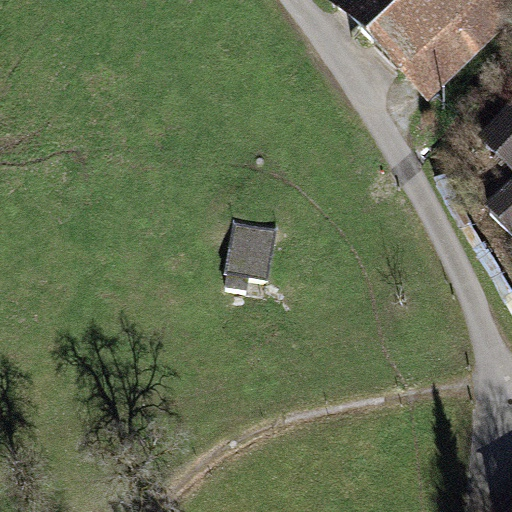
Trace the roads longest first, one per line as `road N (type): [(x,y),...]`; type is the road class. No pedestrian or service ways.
road 1 (track): [(287,0),(424,168),(511,373)]
road 2 (track): [(511,394),(317,416),(176,495),(160,511)]
